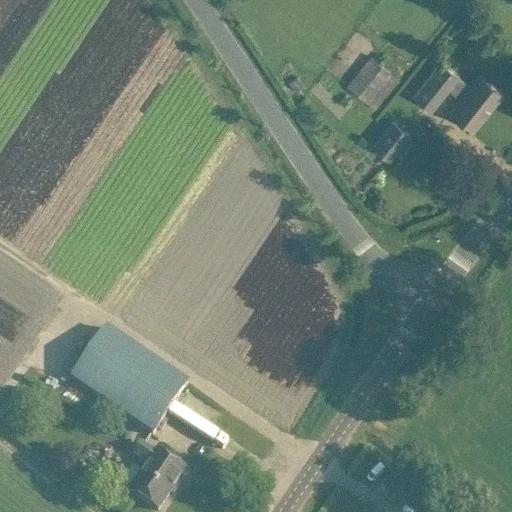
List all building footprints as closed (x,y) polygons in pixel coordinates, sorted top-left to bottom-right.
[(374,107),(387,92),(398,78),(372,57),(360,71),(348,86),(374,107)] [(502,92),(487,79),(479,73),(470,85),(457,75),(458,74),(441,60),(426,79),(414,95),(430,109),(447,88),(460,98),(450,110),(473,129),(502,92)] [(298,75),(289,81),(294,90),(303,84),(298,75)] [(373,145),(389,157),(408,132),(393,120),(373,145)] [(71,381),(152,436),(188,385),(106,329),(71,381)] [(129,493),(141,501),(158,511),(175,486),(178,487),(187,474),(170,463),(156,453),(155,455),(142,446),(135,455),(148,465),(129,493)] [(73,462),(65,473),(76,481),(84,470),(73,462)]
